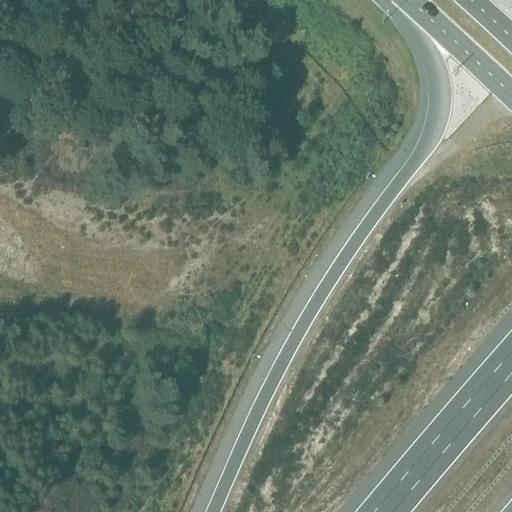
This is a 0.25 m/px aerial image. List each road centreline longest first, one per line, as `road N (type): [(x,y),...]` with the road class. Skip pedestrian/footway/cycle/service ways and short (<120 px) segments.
road 1 (motorway): [(401,0),(432,53),(438,99),(429,143),(321,296),(211,511)]
road 2 (motorway): [(511,363),(385,511)]
road 3 (primary): [(407,0),(511,96)]
